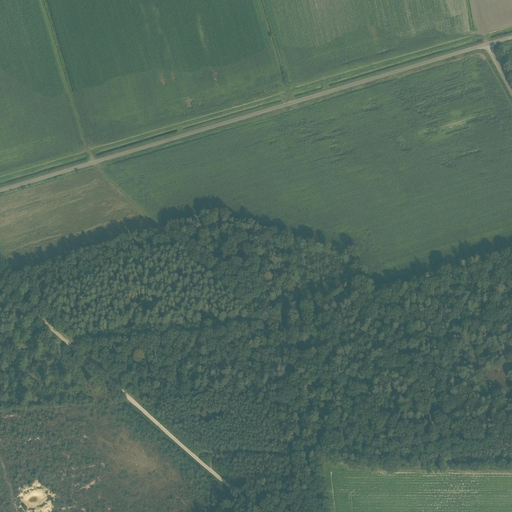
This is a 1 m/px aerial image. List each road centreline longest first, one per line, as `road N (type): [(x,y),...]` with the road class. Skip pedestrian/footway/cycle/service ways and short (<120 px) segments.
road 1 (unclassified): [(0,191),(511,39)]
road 2 (track): [(369,293),(256,324),(68,342)]
road 3 (track): [(211,469),(219,452),(448,466)]
road 4 (track): [(68,342),(211,469)]
road 5 (track): [(511,252),(369,293)]
road 6 (track): [(256,324),(163,236)]
